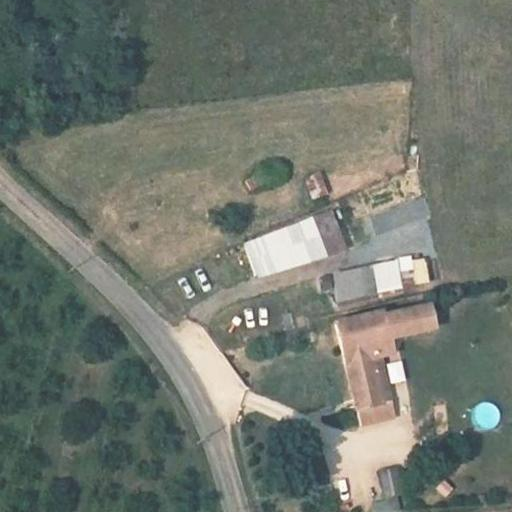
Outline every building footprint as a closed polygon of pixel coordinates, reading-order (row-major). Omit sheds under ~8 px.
[(304,178),(312,200),(327,194),(319,172),(304,178)] [(257,282),(347,248),(332,208),(242,242),(257,282)] [(413,281),(439,282),(440,260),(413,260),(413,281)] [(334,299),(401,293),(399,263),(331,269),(334,299)] [(373,346),(419,336),(414,312),(372,323),(370,320),(323,331),(345,433),(378,426),(365,364),(376,362),(373,346)] [(389,382),(403,382),(401,361),(388,362),(389,382)] [(478,427),(499,426),(497,404),(476,405),(478,427)] [(378,504),(384,503),(378,477),(363,480),(368,506),(378,504)]
